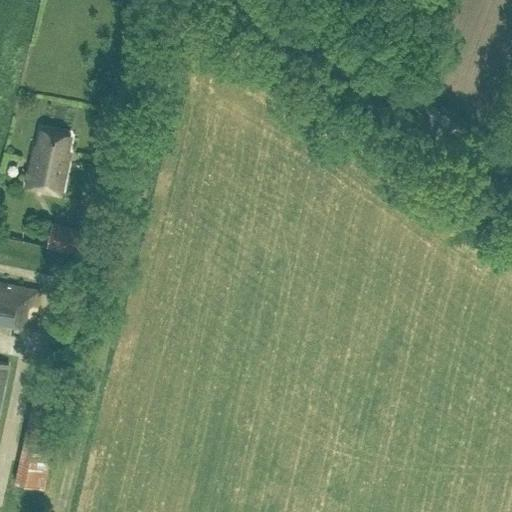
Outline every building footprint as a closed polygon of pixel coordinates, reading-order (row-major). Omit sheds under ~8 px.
[(65,158),(70,133),(41,127),(37,145),(34,145),(25,185),(60,193),(67,159),(65,158)] [(68,224),(51,221),(47,245),(64,248),(68,224)] [(0,320),(32,327),(40,289),(0,281),(0,320)] [(0,405),(9,362),(0,360),(0,405)] [(18,391),(11,422),(20,424),(28,393),(18,391)] [(19,464),(15,482),(44,488),(47,469),(19,464)]
